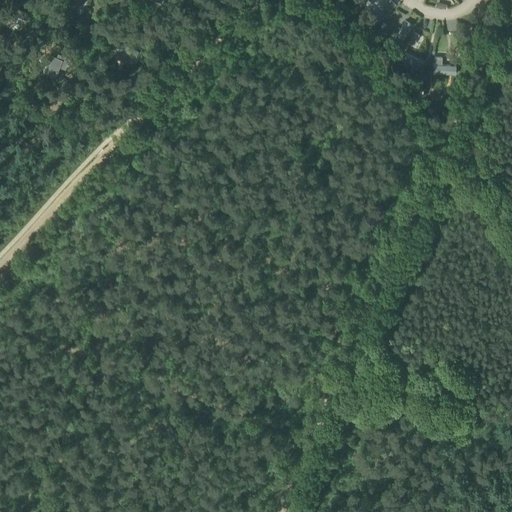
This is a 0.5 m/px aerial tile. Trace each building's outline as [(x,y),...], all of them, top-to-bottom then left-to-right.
[(76,0),(71,9),(79,13),(85,0),(76,0)] [(390,0),(387,0),(373,15),(380,21),(395,4),(390,0)] [(6,14),(3,21),(6,23),(5,24),(13,28),(18,17),(26,20),(29,14),(13,7),(9,16),(6,14)] [(428,20),(428,36),(444,36),(444,21),(428,20)] [(405,21),(393,40),(401,44),(412,25),(405,21)] [(413,32),(411,37),(416,40),(419,35),(413,32)] [(382,37),(379,42),(388,48),(391,43),(382,37)] [(121,47),(116,58),(124,62),(128,53),(135,57),(138,51),(118,42),(117,45),(121,47)] [(404,52),(400,59),(418,69),(422,62),(419,60),(404,52)] [(52,61),(47,73),(55,76),(59,67),(65,69),(69,59),(58,55),(57,58),(51,56),(49,60),(52,61)] [(434,64),(433,73),(455,74),(456,66),(442,65),(434,64)]
